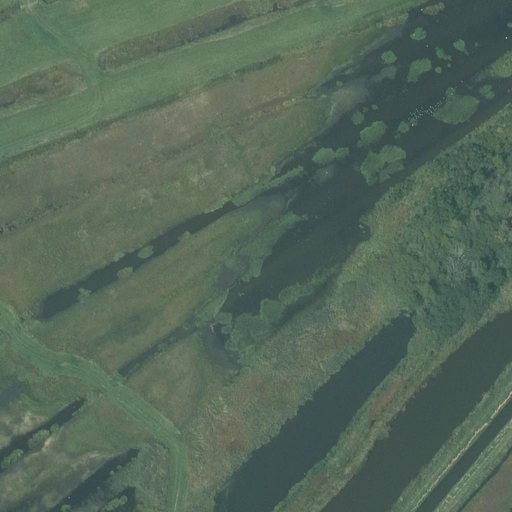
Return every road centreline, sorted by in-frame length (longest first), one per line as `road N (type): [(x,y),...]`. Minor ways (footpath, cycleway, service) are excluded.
road 1 (track): [(0,146),(385,0)]
road 2 (track): [(173,511),(176,463),(164,430),(0,323)]
road 3 (track): [(402,511),(511,383)]
road 4 (track): [(100,105),(83,51),(28,0)]
